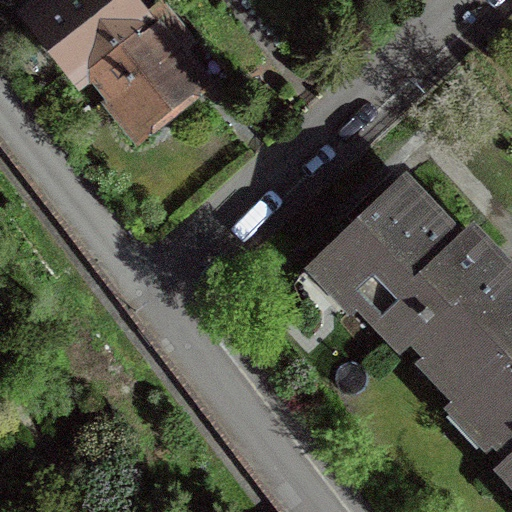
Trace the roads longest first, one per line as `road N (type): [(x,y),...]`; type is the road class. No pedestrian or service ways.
road 1 (residential): [(142,289),(462,0)]
road 2 (residential): [(142,289),(313,511)]
road 3 (residential): [(0,105),(142,289)]
